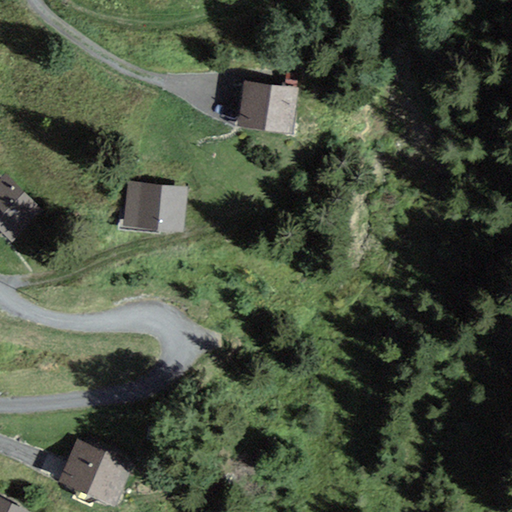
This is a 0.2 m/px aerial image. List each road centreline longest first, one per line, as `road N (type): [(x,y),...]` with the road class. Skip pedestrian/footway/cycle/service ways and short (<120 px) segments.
road 1 (residential): [(0,292),(23,310),(69,322),(148,319),(172,328),(178,347),(154,385),(0,403)]
road 2 (track): [(35,0),(89,47),(155,79),(226,92)]
